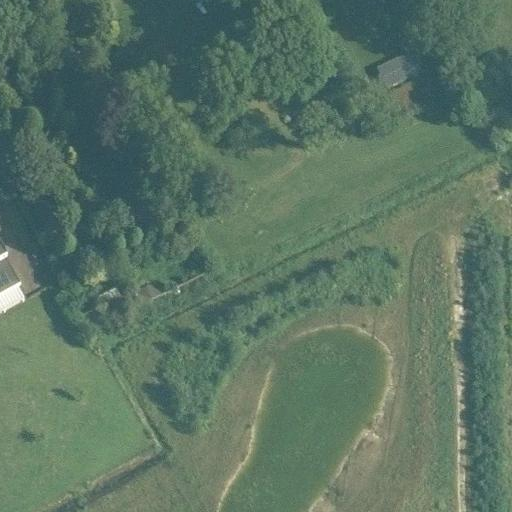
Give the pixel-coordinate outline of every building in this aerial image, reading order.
[(416,54),(379,72),(389,92),(426,75),(416,54)] [(412,89),(386,101),(396,122),(422,110),(412,89)] [(264,212),(211,236),(219,253),(272,230),(264,212)] [(0,297),(19,287),(15,280),(0,252),(0,297)] [(192,254),(182,260),(192,278),(203,272),(192,254)]
